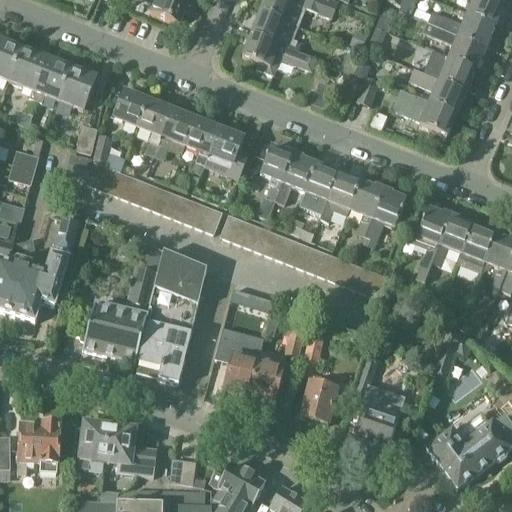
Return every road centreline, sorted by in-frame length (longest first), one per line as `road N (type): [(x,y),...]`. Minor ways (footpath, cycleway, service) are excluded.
road 1 (residential): [(349,511),(296,472),(189,417),(0,362)]
road 2 (residential): [(473,192),(195,80)]
road 3 (residential): [(195,80),(0,6)]
